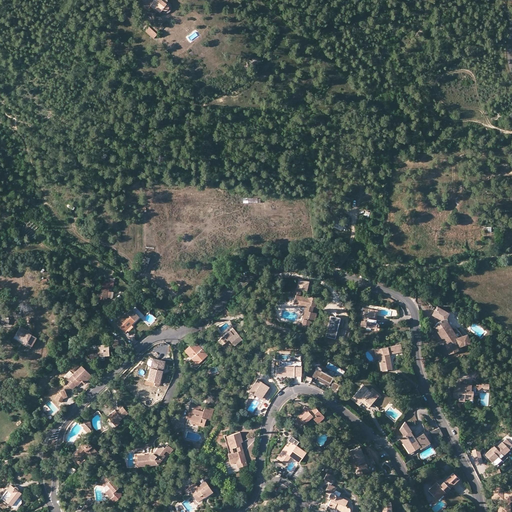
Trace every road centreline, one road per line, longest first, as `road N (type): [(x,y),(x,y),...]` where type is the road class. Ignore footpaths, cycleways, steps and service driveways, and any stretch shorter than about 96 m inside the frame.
road 1 (residential): [(481,511),(475,484),(423,383),(414,316),(402,298),(319,268),(266,270),(201,322),(176,331)]
road 2 (residential): [(258,478),(270,412),(289,392),(313,390),(384,444),(419,511)]
road 3 (track): [(458,157),(441,219),(422,220),(415,198),(448,163)]
road 4 (residential): [(176,331),(150,339),(66,421)]
road 5 (track): [(477,107),(473,74),(453,71),(436,80),(437,93),(448,105),(472,108)]
